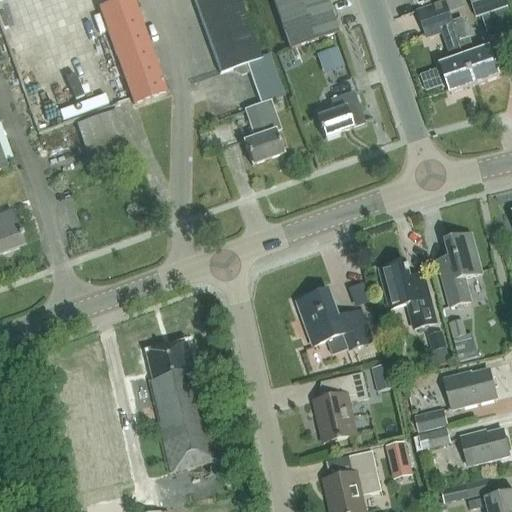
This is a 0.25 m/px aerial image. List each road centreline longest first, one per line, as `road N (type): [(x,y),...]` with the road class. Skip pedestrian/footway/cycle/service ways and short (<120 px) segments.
road 1 (residential): [(286,511),(230,256)]
road 2 (tertiary): [(0,341),(230,256)]
road 3 (tertiary): [(230,256),(433,183)]
road 4 (unclassified): [(433,183),(369,0)]
